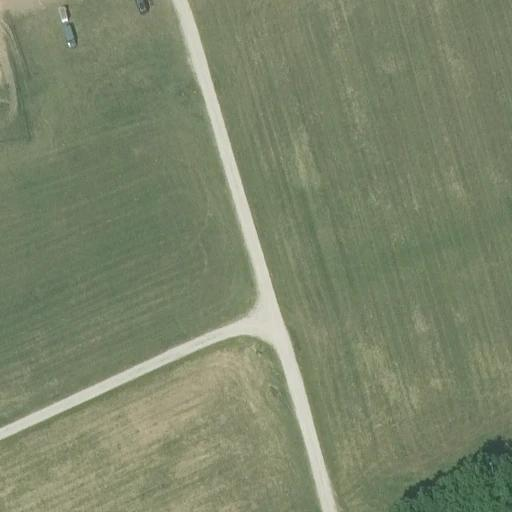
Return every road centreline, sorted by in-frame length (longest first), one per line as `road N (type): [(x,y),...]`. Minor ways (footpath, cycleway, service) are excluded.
road 1 (track): [(329,511),(178,0)]
road 2 (track): [(0,433),(270,311)]
